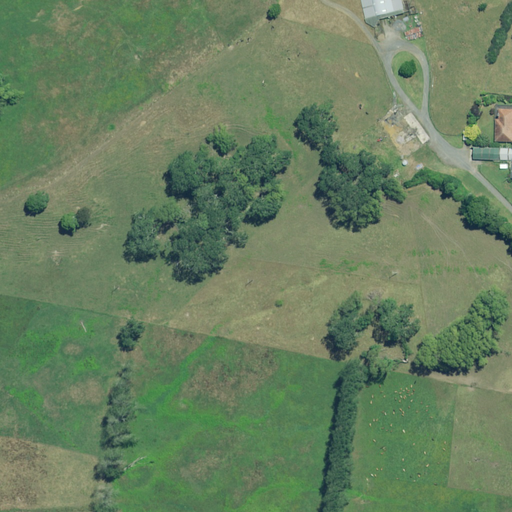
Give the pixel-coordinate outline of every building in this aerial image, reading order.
[(360,0),(366,23),(375,28),(380,19),(383,18),(406,13),(402,0),(360,0)] [(405,118),(398,109),(380,122),(406,157),(430,138),(411,113),(405,118)] [(511,141),(511,109),(501,109),(500,119),(497,119),(496,141),(511,141)] [(474,131),(464,131),(464,141),(473,141),(474,131)] [(511,177),(511,148),(475,147),(475,159),(511,161),(511,178),(511,177)]
